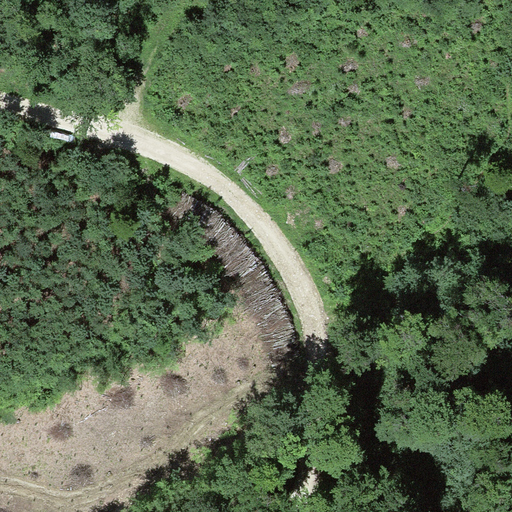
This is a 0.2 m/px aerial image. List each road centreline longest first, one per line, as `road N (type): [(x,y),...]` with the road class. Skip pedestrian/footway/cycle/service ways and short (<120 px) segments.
road 1 (track): [(0,97),(182,157),(211,175),(291,267),(319,356)]
road 2 (track): [(319,356),(319,408),(293,511)]
